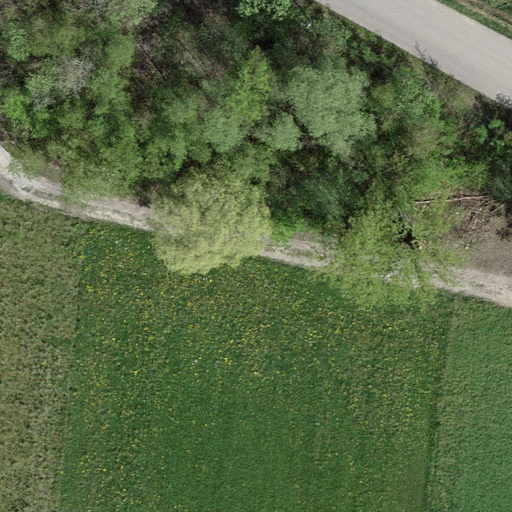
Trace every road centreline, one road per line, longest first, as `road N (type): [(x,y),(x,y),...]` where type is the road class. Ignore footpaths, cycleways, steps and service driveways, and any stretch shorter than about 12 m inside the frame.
road 1 (track): [(2,193),(511,318)]
road 2 (residential): [(362,0),(511,81)]
